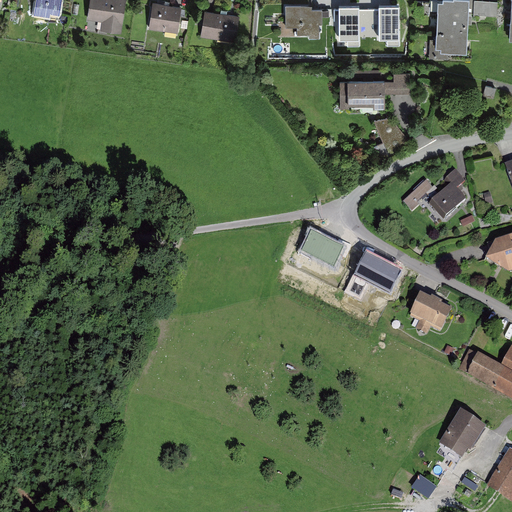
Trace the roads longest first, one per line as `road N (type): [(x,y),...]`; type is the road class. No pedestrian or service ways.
road 1 (residential): [(350,211),(353,223),(388,251),(511,313)]
road 2 (residential): [(511,134),(407,161),(372,181),(350,211)]
road 3 (track): [(182,232),(129,238),(0,229)]
road 4 (unclassified): [(350,211),(182,232)]
road 5 (track): [(331,511),(435,502),(446,484)]
